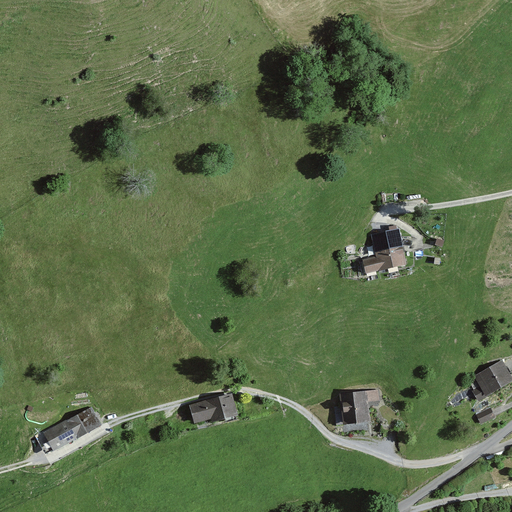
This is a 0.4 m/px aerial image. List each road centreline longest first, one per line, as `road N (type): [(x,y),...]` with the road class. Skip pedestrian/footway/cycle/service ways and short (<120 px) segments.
road 1 (track): [(0,472),(62,455),(120,422),(235,390),(288,403),(330,436),(372,444),(405,466),(444,463),(491,444)]
road 2 (tertiary): [(389,511),(511,428)]
